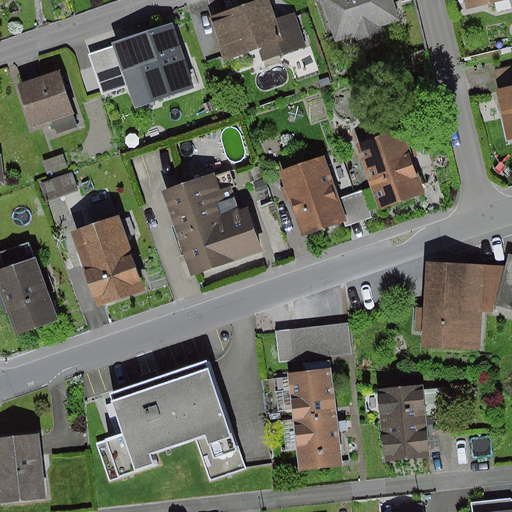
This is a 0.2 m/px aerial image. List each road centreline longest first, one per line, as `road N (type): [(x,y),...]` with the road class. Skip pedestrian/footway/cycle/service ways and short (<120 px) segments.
road 1 (residential): [(0,384),(485,221)]
road 2 (residential): [(158,511),(511,476)]
road 3 (residential): [(485,221),(433,0)]
road 4 (residential): [(158,0),(0,54)]
